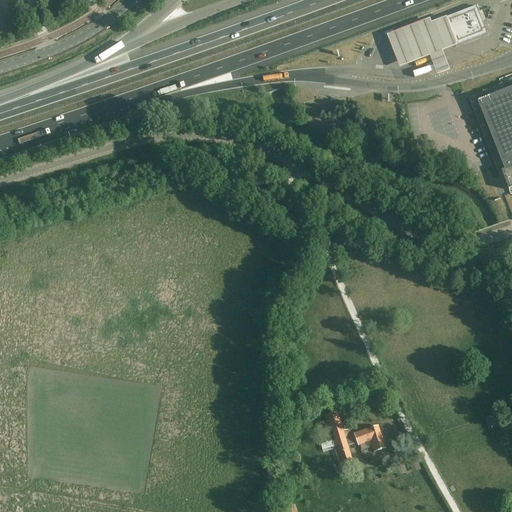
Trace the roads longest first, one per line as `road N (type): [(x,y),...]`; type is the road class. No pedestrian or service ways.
road 1 (unclassified): [(300,174),(294,196),(457,511)]
road 2 (motorway): [(331,0),(0,114)]
road 3 (unclassified): [(0,184),(178,136),(241,144),(300,174)]
road 4 (motorway): [(151,92),(411,0)]
road 5 (unclassified): [(300,174),(430,240),(471,245),(511,233)]
road 6 (motorway): [(0,142),(151,92)]
road 7 (motorway): [(133,39),(0,114)]
road 8 (tertiary): [(0,69),(49,52),(132,0)]
road 9 (motorway): [(151,92),(277,79)]
